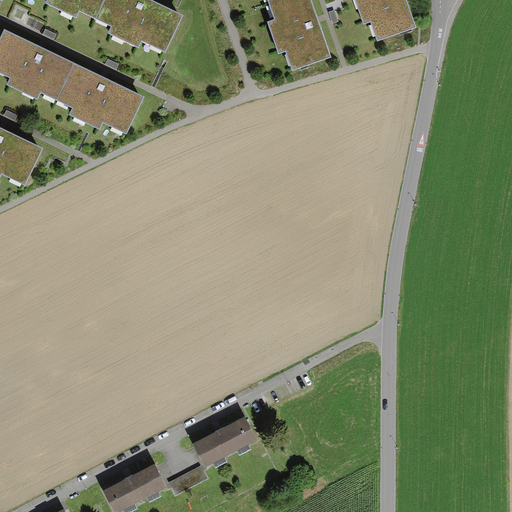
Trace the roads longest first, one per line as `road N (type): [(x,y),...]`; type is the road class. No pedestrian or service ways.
road 1 (residential): [(28,511),(253,391),(372,333),(388,333)]
road 2 (unclassified): [(388,333),(441,0)]
road 3 (unclassified): [(387,511),(388,333)]
